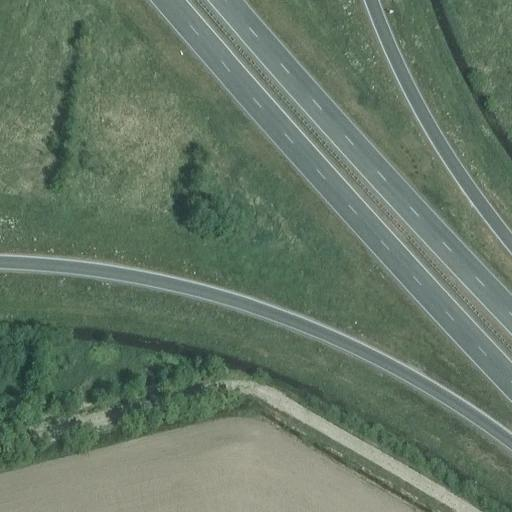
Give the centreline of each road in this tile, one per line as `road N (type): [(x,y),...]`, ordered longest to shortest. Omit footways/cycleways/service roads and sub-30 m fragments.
road 1 (trunk): [(0,265),(157,282),(275,315),(423,385),(511,443)]
road 2 (trunk): [(163,0),(511,383)]
road 3 (trunk): [(511,315),(224,0)]
road 4 (trunk): [(511,244),(441,147),(372,0)]
